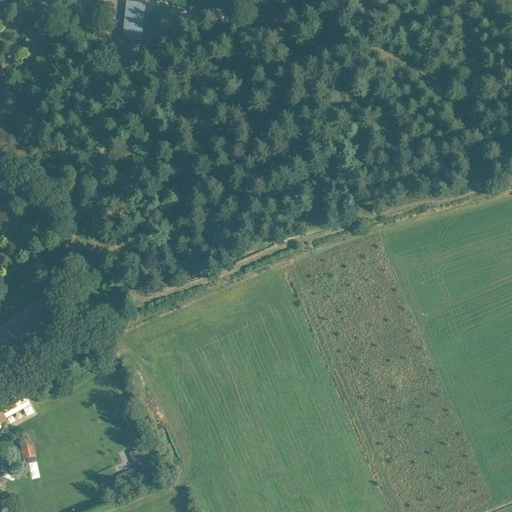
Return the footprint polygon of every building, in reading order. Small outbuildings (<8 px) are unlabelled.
[(122,40),(141,42),(142,38),(145,4),(126,2),(123,37),(122,40)] [(22,24),(25,18),(22,15),(18,14),(15,19),(17,24),(22,24)] [(0,425),(7,421),(4,415),(28,401),(21,388),(0,398),(0,425)] [(23,460),(26,460),(26,464),(36,462),(35,458),(36,457),(36,456),(47,453),(44,440),(34,443),(33,440),(19,444),(23,460)] [(132,459),(137,469),(119,476),(122,483),(147,472),(145,467),(140,455),(138,450),(130,453),(132,459)]
